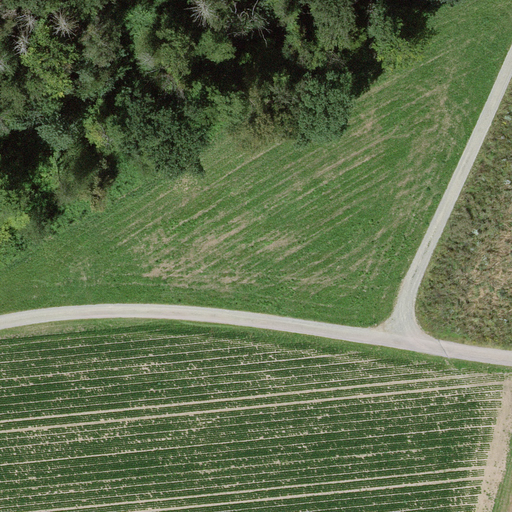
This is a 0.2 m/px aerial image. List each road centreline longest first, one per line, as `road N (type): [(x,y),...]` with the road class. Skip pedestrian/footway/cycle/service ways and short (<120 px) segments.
road 1 (track): [(0,317),(38,306),(146,301),(511,351)]
road 2 (track): [(386,331),(511,44)]
